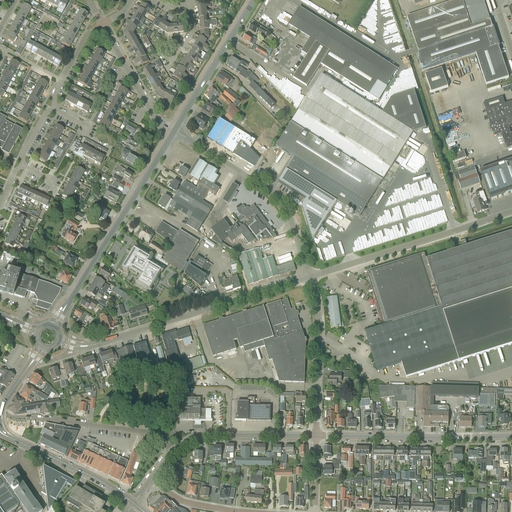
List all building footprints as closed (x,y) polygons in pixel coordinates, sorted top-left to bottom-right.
[(62,0),(58,8),(63,11),(68,3),(62,0)] [(70,0),(66,10),(68,11),(72,5),(72,6),(73,5),(74,3),(75,2),(71,0),(70,0)] [(416,45),(490,20),(483,0),(459,0),(404,18),(407,27),(410,26),(416,45)] [(149,10),(152,12),(153,10),(142,3),(139,8),(139,9),(146,13),(147,14),(149,10)] [(20,10),(28,14),(31,9),(23,4),(20,10)] [(300,7),(289,25),(310,38),(316,42),(307,56),(293,78),(307,87),(321,64),(369,95),(377,81),(386,86),(391,78),(397,69),(350,39),(352,36),(344,31),(342,34),(300,7)] [(132,11),(143,18),(146,13),(139,9),(137,12),(133,9),(132,11)] [(25,20),(28,14),(20,10),(17,16),(25,20)] [(77,16),(85,20),(88,14),(80,10),(77,16)] [(140,23),(143,18),(132,11),(131,13),(135,15),(133,19),(140,23)] [(22,25),(25,20),(17,16),(14,21),(22,25)] [(81,26),(85,20),(77,16),(74,21),(81,26)] [(159,29),(166,18),(164,17),(161,21),(158,18),(153,25),(159,29)] [(164,32),(168,25),(165,23),(167,19),(166,18),(159,29),(164,32)] [(137,28),(140,23),(133,19),(131,22),(127,20),(126,21),(137,28)] [(476,54),(499,46),(490,20),(416,45),(421,62),(424,70),(475,54),(476,54)] [(19,31),(22,25),(14,21),(11,27),(19,31)] [(78,31),(81,26),(74,21),(71,27),(78,31)] [(126,29),(134,33),(137,28),(126,21),(125,23),(129,26),(126,29)] [(256,26),(253,24),(251,27),(250,27),(249,28),(250,29),(256,33),(258,31),(265,36),(268,33),(267,33),(268,31),(257,24),(256,26)] [(172,34),(172,26),(170,26),(168,25),(164,32),(167,34),(172,34)] [(16,36),(19,31),(11,27),(8,32),(16,36)] [(75,37),(78,31),(71,27),(68,32),(75,37)] [(398,52),(405,50),(399,27),(384,31),(385,32),(387,32),(387,34),(384,35),(385,41),(386,40),(387,44),(390,43),(392,50),(397,49),(398,52)] [(133,34),(134,33),(126,29),(123,34),(126,38),(122,40),(123,42),(134,36),(133,34)] [(199,37),(207,41),(209,37),(208,29),(200,30),(200,35),(199,37)] [(12,42),(16,36),(8,32),(5,38),(12,42)] [(72,42),(75,37),(68,32),(65,38),(72,42)] [(253,37),(247,34),(244,39),(250,43),(253,45),(250,50),(267,60),(273,51),(269,48),(266,52),(254,45),(258,39),(254,37),(253,37)] [(130,45),(137,41),(134,36),(123,42),(124,44),(128,41),(130,45)] [(205,45),(207,41),(199,37),(196,42),(207,49),(209,47),(205,45)] [(69,48),(72,42),(65,38),(61,44),(69,48)] [(27,42),(24,41),(22,40),(19,46),(21,47),(20,49),(22,50),(23,48),(24,48),(27,42)] [(31,52),(35,44),(29,41),(25,49),(31,52)] [(129,52),(140,46),(137,41),(130,45),(132,48),(128,51),(129,52)] [(206,50),(207,49),(196,42),(193,47),(200,51),(202,48),(206,50)] [(36,55),(40,47),(35,44),(31,52),(36,55)] [(136,55),(143,51),(140,46),(129,52),(130,54),(134,52),(136,55)] [(499,46),(476,54),(486,86),(509,78),(500,52),(499,46)] [(42,58),(46,51),(40,47),(36,55),(42,58)] [(198,55),(200,51),(193,47),(190,52),(201,59),(202,57),(198,55)] [(93,55),(101,60),(105,54),(96,50),(93,55)] [(47,61),(51,54),(46,51),(42,58),(47,61)] [(134,63),(146,57),(143,51),(136,55),(137,59),(133,61),(134,63)] [(200,61),(201,59),(190,52),(187,57),(193,61),(194,62),(196,58),(200,61)] [(2,63),(4,64),(7,58),(11,60),(13,58),(7,54),(5,57),(2,63)] [(52,64),(57,56),(51,54),(47,61),(52,64)] [(98,65),(101,60),(93,55),(90,61),(98,65)] [(57,56),(52,64),(58,67),(62,60),(57,56)] [(187,57),(185,56),(182,61),(193,68),(194,66),(191,65),(193,61),(187,57)] [(146,57),(134,63),(135,65),(140,63),(142,66),(149,62),(146,57)] [(230,61),(239,66),(240,64),(246,67),(248,64),(242,60),(241,62),(232,57),(230,61)] [(8,66),(16,70),(19,65),(11,60),(8,66)] [(95,71),(98,65),(90,61),(87,66),(95,71)] [(190,68),(192,70),(193,68),(182,61),(179,66),(187,71),(188,72),(190,68)] [(239,67),(239,66),(230,61),(227,65),(236,70),(235,72),(239,75),(240,72),(244,75),(246,72),(239,67)] [(146,76),(153,72),(151,69),(155,67),(154,65),(143,71),(146,76)] [(13,76),(16,70),(8,66),(6,72),(13,76)] [(92,76),(95,71),(87,66),(84,72),(92,76)] [(185,75),(187,71),(179,66),(176,71),(184,76),(184,77),(187,78),(188,76),(185,75)] [(255,85),(259,81),(248,69),(246,72),(248,77),(249,78),(255,85)] [(431,93),(448,87),(441,69),(425,75),(431,93)] [(182,80),(184,77),(184,76),(176,71),(173,76),(184,83),(185,82),(182,80)] [(10,82),(13,76),(6,72),(3,77),(10,82)] [(89,82),(92,76),(84,72),(81,77),(89,82)] [(149,82),(160,75),(159,74),(155,76),(153,72),(146,76),(149,82)] [(229,88),(234,81),(222,73),(217,80),(229,88)] [(299,111),(276,147),(289,156),(294,159),(286,171),(279,183),(307,200),(303,207),(313,241),(314,240),(337,203),(359,217),(367,205),(371,207),(375,201),(371,199),(384,179),(399,154),(410,137),(413,132),(426,128),(414,90),(391,97),(382,112),(352,93),(347,90),(322,74),(299,111)] [(159,83),(157,79),(161,77),(160,75),(149,82),(152,87),(159,83)] [(0,83),(7,87),(10,82),(3,77),(0,82),(0,83)] [(86,87),(89,82),(81,77),(78,83),(86,87)] [(36,86),(44,90),(47,84),(39,80),(36,86)] [(154,92),(162,88),(160,85),(164,82),(163,80),(159,83),(152,87),(154,92)] [(41,96),(44,90),(36,86),(33,91),(41,96)] [(117,93),(125,97),(128,92),(120,88),(117,93)] [(161,99),(165,91),(163,90),(162,88),(154,92),(157,97),(161,99)] [(218,94),(214,90),(212,88),(204,95),(209,100),(214,95),(216,97),(218,95),(218,94)] [(170,94),(173,90),(171,89),(169,92),(166,90),(165,91),(161,99),(166,102),(170,94)] [(230,99),(233,96),(226,90),(223,94),(230,99)] [(261,90),(257,95),(262,100),(270,109),(275,104),(264,93),(261,90)] [(38,101),(41,96),(33,91),(30,97),(38,101)] [(170,94),(166,102),(171,105),(178,93),(176,92),(174,96),(170,94)] [(70,104),(75,96),(69,93),(65,101),(70,104)] [(122,103),(125,97),(117,93),(114,99),(122,103)] [(76,107),(80,99),(75,96),(70,104),(76,107)] [(233,96),(230,99),(234,103),(233,105),(236,107),(240,102),(233,96)] [(35,107),(38,101),(30,97),(27,102),(35,107)] [(502,97),(483,104),(489,124),(506,119),(509,128),(511,127),(511,126),(511,101),(505,104),(502,97)] [(124,101),(127,103),(126,104),(130,106),(133,102),(126,98),(124,101)] [(81,110),(86,102),(80,99),(76,107),(81,110)] [(119,108),(122,103),(114,99),(111,104),(119,108)] [(32,112),(35,107),(27,102),(24,108),(32,112)] [(86,102),(81,110),(87,113),(91,105),(86,102)] [(210,117),(215,108),(207,103),(201,112),(210,117)] [(231,122),(240,112),(231,103),(228,106),(230,108),(228,110),(229,112),(225,116),(231,122)] [(116,114),(119,108),(111,104),(108,110),(116,114)] [(29,118),(32,112),(24,108),(21,113),(29,118)] [(113,119),(116,114),(108,110),(105,115),(113,119)] [(26,123),(29,118),(21,113),(18,119),(26,123)] [(8,155),(22,130),(5,121),(6,118),(0,114),(0,147),(0,148),(2,148),(1,150),(8,155)] [(110,125),(113,119),(105,115),(102,121),(110,125)] [(211,120),(203,116),(202,119),(198,117),(195,123),(204,129),(207,122),(209,123),(211,120)] [(506,119),(489,124),(493,136),(496,135),(502,133),(506,145),(507,148),(511,146),(511,133),(511,134),(509,128),(506,119)] [(106,131),(110,125),(102,121),(99,127),(106,131)] [(53,131),(61,136),(64,130),(56,126),(53,131)] [(58,141),(61,136),(53,131),(50,137),(58,141)] [(66,139),(71,141),(74,135),(75,133),(71,131),(70,133),(68,136),(69,137),(68,139),(66,138),(66,139)] [(131,139),(131,140),(129,138),(127,141),(130,143),(128,146),(135,150),(139,144),(138,144),(141,139),(135,136),(132,140),(131,139)] [(55,147),(58,141),(50,137),(47,142),(55,147)] [(410,142),(419,146),(421,141),(412,137),(410,142)] [(244,143),(241,142),(210,140),(233,154),(254,167),(259,158),(244,143)] [(52,152),(55,147),(47,142),(44,148),(52,152)] [(83,156),(88,148),(76,142),(74,147),(76,148),(74,152),(75,153),(78,153),(83,156)] [(49,158),(52,152),(44,148),(41,153),(49,158)] [(89,159),(93,151),(88,148),(83,156),(89,159)] [(124,148),(122,153),(125,154),(124,156),(127,158),(125,161),(133,166),(137,160),(134,158),(136,155),(124,148)] [(94,162),(99,154),(93,151),(89,159),(94,162)] [(455,162),(466,158),(464,152),(453,156),(455,162)] [(46,163),(49,158),(41,153),(38,159),(46,163)] [(99,154),(94,162),(100,165),(104,157),(99,154)] [(490,200),(511,191),(511,159),(480,171),(490,200)] [(200,184),(210,167),(198,160),(190,174),(185,181),(186,182),(186,181),(187,179),(190,181),(192,177),(199,182),(200,180),(201,181),(199,184),(200,184)] [(132,176),(126,172),(119,167),(116,173),(119,175),(120,173),(123,175),(122,177),(128,181),(132,176)] [(185,181),(190,174),(187,172),(188,171),(182,167),(178,175),(182,177),(181,179),(185,181)] [(200,184),(209,190),(217,195),(220,189),(214,185),(219,178),(215,176),(217,172),(210,167),(200,184)] [(74,174),(84,179),(85,176),(83,175),(84,172),(77,168),(74,174)] [(481,187),(480,183),(475,168),(458,173),(455,174),(457,180),(461,190),(473,185),(475,189),(481,187)] [(82,181),(84,179),(74,174),(71,179),(78,184),(80,180),(82,181)] [(120,183),(122,180),(114,175),(112,178),(120,183)] [(77,186),(78,184),(71,179),(68,185),(75,189),(77,190),(79,187),(77,186)] [(177,193),(178,191),(177,190),(178,188),(177,188),(180,184),(174,181),(169,188),(177,193)] [(186,182),(185,181),(178,191),(177,193),(176,196),(208,216),(213,208),(203,201),(209,190),(200,184),(199,184),(197,188),(186,181),(186,182)] [(233,204),(239,194),(236,192),(239,187),(233,184),(223,201),(228,205),(230,202),(233,204)] [(72,195),(75,189),(68,185),(65,191),(72,195)] [(22,199),(27,188),(21,186),(17,194),(16,193),(14,196),(22,199)] [(118,200),(121,194),(109,188),(107,187),(106,187),(105,189),(108,191),(107,191),(113,195),(113,196),(114,196),(113,197),(114,198),(118,200)] [(28,202),(33,191),(27,188),(22,199),(25,200),(24,202),(27,203),(27,202),(28,202)] [(35,202),(38,194),(33,191),(28,202),(30,203),(32,200),(35,202)] [(70,200),(72,195),(65,191),(62,196),(66,198),(65,200),(72,204),(73,202),(70,200)] [(116,204),(118,200),(114,198),(113,197),(114,196),(113,196),(113,195),(107,191),(106,194),(104,193),(101,193),(101,194),(102,196),(116,204)] [(483,203),(487,202),(483,191),(479,193),(480,198),(473,200),(476,207),(483,205),(483,203)] [(40,205),(44,196),(38,194),(35,202),(38,203),(37,204),(40,205)] [(40,205),(38,209),(39,209),(40,209),(41,209),(42,208),(47,211),(51,204),(48,203),(50,199),(44,196),(40,205)] [(173,201),(165,196),(159,206),(167,211),(170,206),(173,201)] [(198,232),(208,216),(176,196),(173,201),(170,206),(191,219),(187,225),(198,232)] [(483,205),(476,207),(478,213),(487,210),(486,205),(488,205),(487,202),(483,203),(483,205)] [(243,206),(237,211),(240,215),(242,214),(243,216),(247,220),(254,215),(259,212),(254,205),(248,209),(248,208),(246,208),(245,208),(244,207),(243,206)] [(104,220),(109,214),(99,208),(95,213),(98,215),(98,216),(104,220)] [(224,220),(218,224),(228,238),(232,243),(241,235),(249,245),(253,242),(255,244),(258,241),(261,239),(262,242),(273,239),(276,236),(272,231),(273,230),(270,227),(259,212),(254,215),(256,216),(243,226),(241,224),(239,224),(237,223),(236,224),(235,224),(230,228),(227,224),(224,220)] [(15,221),(23,225),(26,219),(29,220),(30,217),(24,214),(22,217),(18,215),(15,221)] [(157,229),(163,220),(156,216),(154,219),(151,217),(147,223),(150,225),(150,227),(153,229),(154,228),(157,229)] [(72,234),(77,225),(68,219),(66,223),(71,226),(68,231),(66,230),(65,232),(64,232),(63,232),(61,236),(61,237),(72,243),(76,237),(72,234)] [(25,225),(23,225),(15,221),(13,227),(21,230),(22,228),(24,228),(25,225)] [(181,274),(187,263),(186,263),(198,244),(162,222),(155,233),(172,245),(163,259),(181,274)] [(19,234),(21,230),(13,227),(10,233),(20,237),(22,235),(19,234)] [(144,229),(139,237),(148,243),(149,242),(150,243),(152,239),(151,238),(154,235),(144,229)] [(369,331),(365,332),(370,346),(371,352),(374,360),(374,362),(377,371),(400,364),(401,363),(406,378),(407,378),(417,375),(463,360),(464,365),(468,363),(466,359),(511,344),(511,232),(468,246),(454,251),(426,259),(424,253),(412,257),(367,272),(370,283),(375,299),(373,300),(379,316),(380,322),(382,321),(384,326),(373,329),(372,328),(372,327),(369,328),(368,329),(369,331)] [(20,238),(20,237),(10,233),(8,239),(17,243),(20,237),(20,238)] [(215,235),(212,233),(208,239),(230,252),(232,249),(223,244),(225,241),(215,235)] [(17,243),(8,239),(5,244),(13,248),(14,245),(18,246),(19,244),(17,243)] [(214,248),(216,245),(208,240),(206,243),(214,248)] [(162,256),(165,251),(151,242),(148,247),(162,256)] [(151,261),(154,257),(134,245),(120,269),(128,274),(132,268),(143,274),(137,284),(152,293),(158,283),(156,282),(164,268),(151,261)] [(65,254),(55,248),(53,251),(66,259),(64,263),(72,268),(76,260),(68,255),(65,253),(65,254)] [(248,252),(239,255),(249,286),(278,276),(296,271),(293,262),(292,263),(286,264),(276,268),(272,257),(262,260),(259,249),(248,252)] [(167,267),(169,265),(165,261),(161,259),(163,257),(158,254),(155,259),(155,260),(167,267)] [(392,263),(413,257),(412,255),(391,262),(392,263)] [(212,266),(207,262),(197,256),(193,263),(203,269),(208,272),(212,266)] [(201,288),(209,276),(190,265),(185,274),(201,288)] [(113,274),(104,268),(104,269),(102,269),(99,274),(103,277),(102,278),(108,281),(113,274)] [(0,291),(13,296),(14,295),(14,296),(22,298),(22,297),(24,296),(25,297),(27,292),(34,294),(34,296),(35,296),(37,299),(37,300),(36,300),(36,301),(37,301),(51,305),(52,306),(60,294),(61,289),(49,284),(39,281),(7,270),(6,276),(1,274),(0,276),(0,291)] [(67,284),(71,277),(64,273),(61,271),(59,274),(62,275),(60,280),(67,284)] [(240,288),(237,278),(223,282),(222,278),(218,279),(220,285),(221,287),(224,289),(225,288),(227,293),(240,288)] [(92,286),(104,293),(108,287),(103,284),(104,283),(96,279),(92,286)] [(100,299),(104,293),(92,286),(87,293),(95,297),(96,296),(100,299)] [(121,298),(124,294),(114,287),(111,291),(121,298)] [(331,328),(341,327),(337,297),(327,298),(331,328)] [(90,303),(83,299),(80,305),(87,310),(89,306),(94,309),(97,304),(91,301),(90,303)] [(291,311),(288,300),(281,302),(267,306),(247,312),(246,311),(243,312),(243,313),(223,320),(223,319),(219,320),(220,321),(203,326),(213,357),(237,350),(234,342),(237,340),(240,349),(243,348),(245,353),(265,347),(270,362),(272,361),(279,383),(304,384),(306,343),(307,343),(306,340),(305,340),(295,310),(291,311)] [(117,317),(124,315),(122,306),(114,308),(117,317)] [(131,320),(147,315),(144,306),(128,312),(131,320)] [(82,323),(84,320),(86,317),(82,315),(83,314),(77,310),(74,315),(80,319),(78,321),(82,323)] [(106,318),(105,316),(99,318),(101,323),(103,323),(106,331),(113,329),(113,328),(119,326),(117,321),(111,323),(109,317),(106,318)] [(192,342),(191,337),(188,328),(161,337),(166,351),(164,352),(170,373),(181,374),(184,373),(179,359),(174,341),(177,340),(177,339),(181,338),(184,347),(185,347),(187,347),(187,346),(191,345),(190,343),(192,342)] [(118,360),(118,362),(120,369),(126,368),(131,366),(131,368),(153,369),(145,343),(132,347),(130,348),(130,347),(120,350),(116,351),(118,355),(119,360),(118,360)] [(160,363),(165,362),(160,347),(156,348),(160,363)] [(119,360),(118,355),(115,356),(115,355),(112,355),(111,351),(105,353),(109,364),(111,363),(112,362),(114,363),(118,362),(118,360),(119,360)] [(104,366),(109,364),(105,353),(99,355),(100,359),(97,360),(100,369),(101,370),(103,375),(106,374),(104,368),(104,366)] [(184,373),(207,366),(204,356),(181,363),(184,373)] [(87,359),(89,367),(94,365),(95,369),(99,368),(97,360),(94,361),(93,357),(87,359)] [(84,369),(89,367),(87,359),(81,361),(82,365),(79,366),(82,373),(78,374),(79,376),(82,376),(86,375),(85,372),(84,369)] [(62,375),(66,387),(66,386),(68,385),(66,380),(68,380),(67,375),(74,373),(71,364),(63,366),(66,374),(62,375)] [(1,376),(10,382),(14,376),(2,368),(0,371),(0,373),(2,375),(1,376)] [(66,387),(62,375),(59,376),(56,368),(49,371),(52,383),(60,381),(62,388),(66,387)] [(42,384),(44,381),(42,380),(43,379),(36,371),(29,382),(36,386),(39,388),(41,384),(42,384)] [(341,382),(341,374),(330,374),(330,379),(328,379),(328,385),(337,386),(337,382),(341,382)] [(0,383),(6,388),(10,382),(1,376),(0,378),(0,383)] [(39,392),(44,395),(48,391),(51,387),(47,383),(40,392),(39,391),(39,392)] [(46,401),(47,399),(44,396),(38,393),(36,396),(35,395),(37,391),(34,389),(27,385),(19,397),(29,403),(30,403),(46,401)] [(389,402),(390,408),(395,407),(394,400),(394,397),(401,396),(402,396),(406,396),(406,400),(406,402),(406,408),(414,408),(414,406),(415,387),(402,386),(392,386),(378,386),(380,399),(384,398),(389,398),(389,402)] [(416,406),(416,412),(417,412),(422,412),(422,417),(424,417),(424,428),(437,428),(437,426),(449,426),(449,412),(447,412),(447,411),(449,411),(449,408),(447,406),(434,406),(430,406),(430,397),(434,397),(479,398),(479,395),(480,395),(480,388),(431,387),(430,387),(416,387),(416,406)] [(498,400),(498,389),(480,388),(480,395),(479,395),(479,398),(479,407),(495,407),(497,407),(497,400),(498,400)] [(511,389),(498,389),(498,400),(504,400),(504,395),(511,395),(511,389)] [(95,404),(95,399),(96,391),(91,392),(90,401),(83,400),(83,404),(80,404),(79,413),(85,413),(86,406),(87,406),(87,404),(95,404)] [(306,401),(306,395),(299,395),(299,392),(295,392),(294,398),(296,398),(296,402),(300,402),(300,401),(306,401)] [(30,403),(29,403),(24,404),(25,403),(15,397),(7,411),(14,415),(16,415),(26,414),(26,415),(27,415),(26,412),(41,409),(42,413),(50,414),(49,408),(48,401),(46,401),(30,403)] [(211,420),(211,414),(211,409),(200,409),(200,398),(181,398),(181,420),(211,420)] [(255,406),(255,398),(247,398),(247,403),(237,403),(237,415),(235,415),(235,421),(270,422),(271,407),(255,406)] [(370,406),(370,405),(369,399),(361,400),(362,407),(370,406)] [(48,401),(49,408),(59,406),(58,400),(48,401)] [(372,415),(376,415),(376,421),(375,421),(375,428),(382,428),(381,421),(380,415),(382,415),(382,412),(377,412),(376,412),(375,404),(370,405),(370,406),(370,407),(371,413),(372,415)] [(502,416),(501,409),(497,409),(497,420),(500,420),(500,426),(508,426),(508,424),(511,424),(510,416),(502,416)] [(334,417),(334,412),(329,412),(328,419),(326,419),(325,427),(332,428),(332,422),(334,422),(334,417)] [(356,428),(356,422),(352,421),(352,415),(351,415),(351,412),(347,412),(347,422),(348,422),(348,428),(356,428)] [(371,413),(365,413),(365,420),(363,420),(363,425),(364,425),(364,428),(371,428),(371,421),(372,421),(372,415),(371,413)] [(479,418),(478,428),(487,428),(487,425),(488,425),(491,425),(491,420),(491,415),(487,415),(487,418),(479,418)] [(395,429),(395,422),(395,419),(390,419),(390,418),(385,418),(385,423),(387,423),(387,429),(395,429)] [(40,435),(36,443),(39,444),(66,457),(77,434),(78,432),(64,431),(65,427),(55,425),(45,423),(40,435)] [(85,447),(86,443),(79,440),(75,449),(74,448),(73,451),(71,450),(67,458),(78,463),(84,450),(81,449),(82,447),(81,447),(81,445),(85,447)] [(119,482),(128,462),(88,443),(78,463),(119,482)] [(233,454),(233,446),(226,445),(226,451),(225,451),(224,455),(226,455),(226,458),(230,459),(230,453),(233,454)] [(223,467),(223,460),(220,460),(220,454),(221,454),(221,447),(214,446),(214,451),(208,451),(207,456),(214,456),(214,460),(219,460),(219,467),(223,467)] [(265,453),(265,446),(254,446),(253,456),(258,456),(258,453),(265,453)] [(272,459),(272,466),(273,466),(273,470),(274,470),(274,467),(275,467),(275,453),(281,453),(281,446),(273,446),(273,451),(272,451),(272,456),(271,456),(271,459),(272,459)] [(293,451),(294,447),(286,446),(286,449),(283,449),(283,455),(283,464),(283,465),(284,465),(284,467),(284,470),(287,470),(287,465),(287,455),(289,455),(289,456),(294,456),(294,451),(293,451)] [(266,466),(266,459),(249,458),(249,448),(241,447),(241,459),(235,458),(235,466),(266,466)] [(332,457),(332,454),(330,454),(330,447),(324,447),(324,459),(327,459),(327,457),(332,457)] [(340,460),(340,462),(342,462),(347,462),(347,455),(347,454),(350,454),(350,448),(342,448),(342,453),(342,455),(342,457),(340,457),(340,460)] [(452,454),(452,459),(458,459),(458,463),(463,463),(463,455),(462,455),(462,450),(454,450),(454,454),(452,454)] [(468,450),(468,458),(474,458),(474,459),(477,459),(477,464),(481,464),(481,459),(482,459),(482,450),(474,450),(468,450)] [(487,467),(491,467),(491,461),(493,461),(493,456),(496,456),(496,450),(488,450),(488,453),(486,453),(487,467)] [(129,486),(132,477),(130,476),(139,453),(134,451),(124,474),(125,475),(122,483),(129,486)] [(202,464),(202,461),(203,452),(195,452),(194,461),(199,461),(199,464),(202,464)] [(340,470),(340,465),(332,465),(332,469),(324,469),(324,475),(332,475),(334,475),(334,470),(340,470)] [(498,465),(498,478),(498,481),(507,481),(507,482),(509,482),(509,478),(503,478),(503,470),(498,470),(498,465)] [(44,487),(41,492),(46,495),(47,508),(48,510),(57,501),(56,501),(66,484),(71,487),(76,482),(76,481),(76,482),(42,466),(45,485),(44,484),(43,486),(44,487)] [(192,472),(188,471),(184,470),(182,477),(190,479),(192,472)] [(0,476),(0,511),(41,511),(42,511),(36,503),(35,503),(20,480),(14,471),(3,479),(1,475),(0,476)] [(213,487),(218,488),(219,479),(210,478),(209,485),(209,487),(213,487)] [(192,486),(193,482),(189,481),(189,485),(188,485),(186,494),(195,496),(197,487),(192,486)] [(209,490),(206,489),(206,485),(204,485),(204,483),(201,483),(200,492),(201,493),(201,496),(204,497),(204,498),(207,499),(208,498),(208,497),(209,490)] [(293,493),(293,484),(289,484),(288,497),(280,497),(279,507),(289,507),(289,502),(293,502),(293,493)] [(101,497),(84,486),(82,490),(76,487),(67,502),(79,509),(80,507),(89,511),(102,511),(101,511),(105,505),(99,501),(101,497)] [(345,488),(341,488),(340,488),(340,492),(340,495),(340,502),(341,502),(341,501),(344,501),(344,509),(350,509),(350,503),(353,503),(353,497),(351,497),(351,496),(346,496),(346,501),(345,501),(345,488)] [(221,489),(219,499),(224,500),(224,499),(227,499),(227,497),(233,498),(234,490),(228,489),(228,491),(221,489)] [(254,503),(254,497),(249,496),(250,491),(246,490),(245,497),(247,497),(246,502),(254,503)] [(254,497),(254,503),(261,504),(262,499),(263,499),(264,492),(258,491),(257,497),(254,497)] [(296,498),(295,507),(296,508),(303,508),(303,504),(304,503),(304,502),(304,501),(305,501),(305,500),(308,500),(308,494),(305,494),(305,495),(300,494),(299,498),(296,498)] [(150,506),(148,508),(153,511),(187,511),(186,510),(180,508),(178,507),(177,507),(170,500),(169,500),(165,496),(164,496),(162,496),(162,497),(161,497),(159,495),(149,505),(150,506)] [(335,501),(335,495),(327,495),(326,495),(326,501),(324,501),(324,508),(331,509),(331,501),(335,501)] [(464,510),(465,496),(459,496),(459,501),(455,501),(454,511),(461,511),(461,510),(464,510)] [(443,511),(443,503),(438,503),(438,500),(435,500),(434,506),(437,506),(437,511),(443,511)] [(495,511),(496,504),(494,504),(494,501),(492,501),(492,500),(489,500),(488,511),(495,511)] [(443,503),(443,511),(448,511),(449,507),(452,507),(452,501),(449,501),(449,503),(443,503)]
